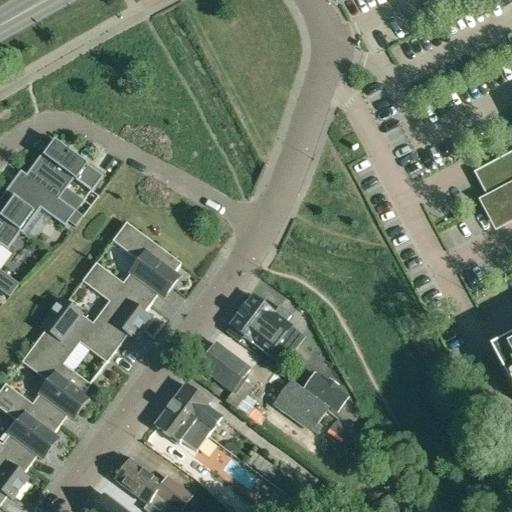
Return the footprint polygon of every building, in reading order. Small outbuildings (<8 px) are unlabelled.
[(28,175),(60,198),(75,179),(93,193),(105,177),(57,140),(51,148),(49,147),(28,175)] [(511,154),(473,175),(486,199),(478,203),(495,234),(511,225),(511,154)] [(60,198),(28,175),(23,172),(0,202),(4,205),(0,209),(0,214),(21,232),(23,233),(41,209),(65,227),(70,221),(76,226),(83,216),(60,198)] [(21,232),(0,214),(0,247),(2,245),(8,250),(21,232)] [(123,286),(150,307),(158,296),(163,300),(165,297),(162,295),(166,290),(169,292),(179,279),(174,276),(181,266),(126,225),(112,244),(139,264),(123,286)] [(123,286),(96,266),(82,284),(109,304),(93,326),(92,327),(115,343),(115,344),(120,348),(128,337),(133,340),(135,337),(132,335),(136,330),(139,332),(148,320),(144,316),(150,307),(123,286)] [(0,272),(0,292),(9,300),(19,286),(0,272)] [(264,330),(274,338),(290,318),(279,310),(275,316),(252,298),(243,312),(265,328),(264,330)] [(92,327),(93,326),(61,302),(41,329),(46,332),(35,347),(63,368),(63,367),(80,345),(107,365),(116,353),(111,349),(115,344),(115,343),(92,327)] [(265,328),(243,312),(230,328),(230,329),(226,334),(236,341),(240,336),(252,346),(253,345),(263,353),(274,338),(264,330),(265,328)] [(511,339),(490,351),(511,392),(511,339)] [(63,368),(35,347),(22,365),(49,385),(32,407),(60,428),(68,417),(73,421),(75,418),(72,416),(75,411),(78,413),(88,400),(83,396),(90,387),(63,367),(63,368)] [(216,347),(211,353),(199,370),(234,396),(246,380),(244,378),(249,371),(231,358),(224,353),(216,347)] [(481,413),(498,404),(477,365),(460,374),(481,413)] [(315,374),(304,390),(338,413),(348,398),(315,374)] [(290,384),(274,406),(312,434),(312,433),(316,436),(321,430),(317,426),(327,412),(290,384)] [(32,407),(5,387),(0,393),(0,411),(19,425),(2,447),(2,448),(30,468),(38,457),(42,461),(45,458),(41,456),(45,451),(48,453),(58,440),(53,437),(60,428),(32,407)] [(170,408),(194,426),(195,424),(210,435),(221,420),(215,415),(207,408),(209,405),(185,388),(170,408)] [(192,428),(194,426),(170,408),(155,428),(171,440),(171,443),(175,446),(178,445),(179,446),(181,443),(190,449),(200,434),(192,428)] [(327,434),(346,449),(346,450),(356,438),(336,422),(327,434)] [(2,448),(2,447),(0,445),(0,507),(7,498),(12,501),(14,499),(11,496),(15,492),(18,494),(28,481),(23,477),(30,468),(2,448)] [(256,453),(247,464),(275,485),(283,474),(256,453)] [(391,464),(378,453),(369,463),(383,474),(391,464)] [(130,463),(115,482),(146,506),(143,511),(144,511),(180,511),(191,498),(171,483),(165,490),(130,463)] [(343,511),(352,502),(349,500),(330,485),(310,511),(311,511),(343,511)] [(284,511),(292,502),(281,493),(266,511),(284,511)] [(122,511),(104,498),(93,511),(122,511)]
